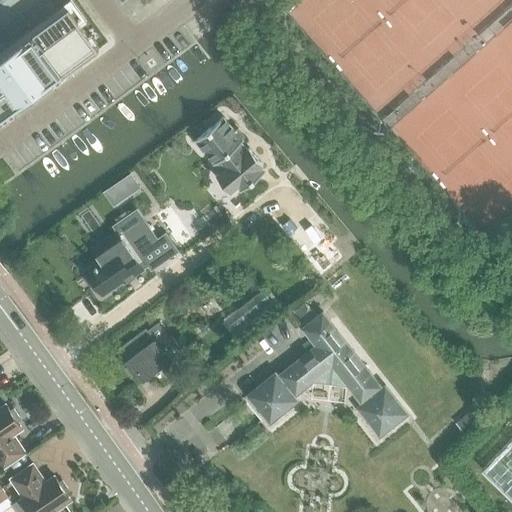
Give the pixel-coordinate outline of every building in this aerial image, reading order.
[(247,8),(241,1),(231,9),(236,16),(247,8)] [(0,119),(66,72),(61,66),(68,61),(72,67),(99,47),(68,5),(6,51),(2,47),(0,48),(0,119)] [(233,126),(204,150),(219,167),(216,169),(228,183),(225,185),(240,203),(247,197),(251,201),(274,181),(271,177),(273,175),(258,157),(256,159),(246,146),(248,145),(233,126)] [(131,172),(124,177),(133,190),(140,186),(131,172)] [(88,273),(86,274),(93,285),(95,283),(102,292),(122,279),(123,281),(126,279),(128,281),(136,276),(134,274),(143,267),(149,263),(141,251),(158,239),(146,221),(123,238),(117,230),(92,247),(101,260),(87,270),(88,273)] [(268,285),(223,321),(239,341),(284,305),(268,285)] [(305,301),(294,310),(300,317),(311,308),(305,301)] [(403,417),(404,407),(386,385),(383,388),(323,313),(310,324),(323,340),(279,375),(276,372),(253,390),(252,399),(267,417),(275,419),(294,404),(295,395),(304,388),(313,381),(348,385),(355,394),(363,404),(362,412),(377,431),(385,432),(403,417)] [(146,327),(119,348),(127,357),(123,360),(125,363),(124,367),(128,372),(133,373),(135,376),(138,374),(142,380),(160,367),(165,374),(177,365),(172,358),(171,358),(171,357),(179,351),(157,323),(148,330),(146,327)] [(209,366),(201,356),(184,370),(192,380),(209,366)] [(22,429),(17,422),(20,420),(14,410),(11,412),(6,405),(0,408),(0,463),(3,468),(25,453),(16,440),(14,442),(11,437),(22,429)] [(469,436),(482,425),(470,411),(457,423),(469,436)] [(511,436),(481,469),(484,472),(511,498),(511,436)] [(16,511),(54,511),(71,501),(66,493),(69,491),(62,482),(60,484),(55,476),(43,484),(40,479),(42,478),(33,465),(11,480),(23,498),(12,505),(16,511)]
